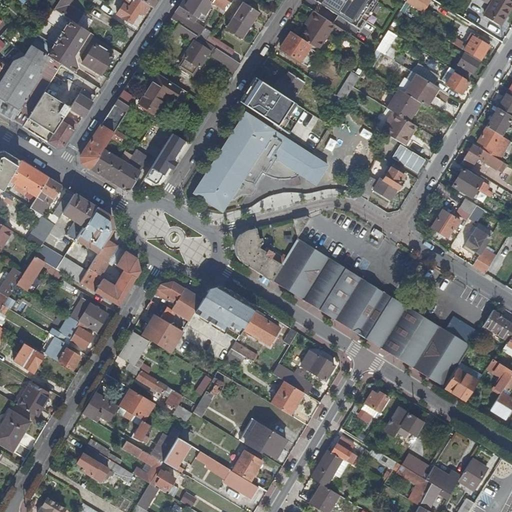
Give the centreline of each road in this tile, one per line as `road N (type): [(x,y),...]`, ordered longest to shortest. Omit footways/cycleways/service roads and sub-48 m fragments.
road 1 (residential): [(8,511),(156,260)]
road 2 (residential): [(164,201),(294,0)]
road 3 (residential): [(511,45),(396,232)]
road 4 (residential): [(167,0),(59,164)]
road 5 (residential): [(396,232),(346,201),(213,234)]
road 6 (residential): [(362,361),(272,511)]
road 7 (residential): [(362,361),(511,446)]
road 8 (residential): [(218,270),(362,361)]
road 9 (residential): [(396,232),(511,303)]
